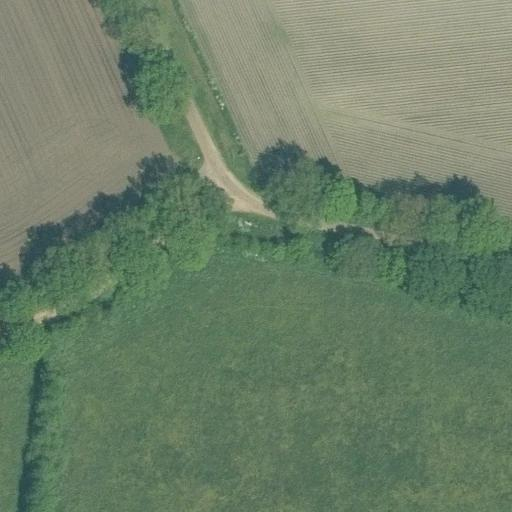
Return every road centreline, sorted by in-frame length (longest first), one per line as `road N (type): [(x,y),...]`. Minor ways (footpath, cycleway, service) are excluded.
road 1 (unclassified): [(215,167),(254,203),(292,216),(511,266)]
road 2 (track): [(0,334),(63,313),(240,193)]
road 3 (unclassified): [(215,167),(140,0)]
